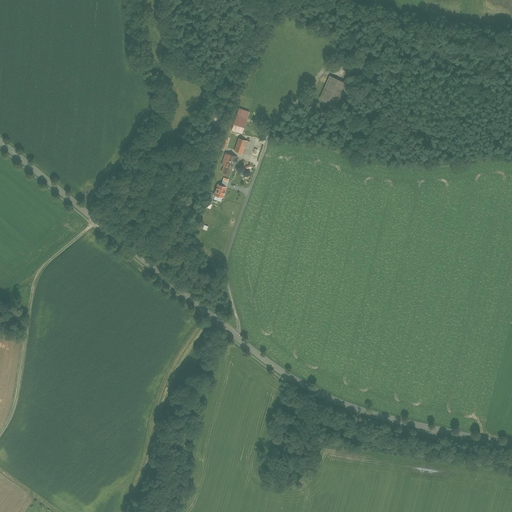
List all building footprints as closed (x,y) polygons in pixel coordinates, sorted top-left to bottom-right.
[(357,62),(355,68),(364,71),(366,65),(357,62)] [(349,85),(329,77),(321,100),(341,107),(349,85)] [(235,116),(232,130),(242,132),(246,119),(235,116)] [(225,148),(227,138),(222,136),(219,146),(225,148)] [(245,140),(238,138),(235,150),(241,153),(245,140)] [(234,165),(237,157),(224,153),(220,164),(223,165),(221,172),(230,174),(233,165),(234,165)] [(222,197),(225,186),(217,183),(214,194),(222,197)]
